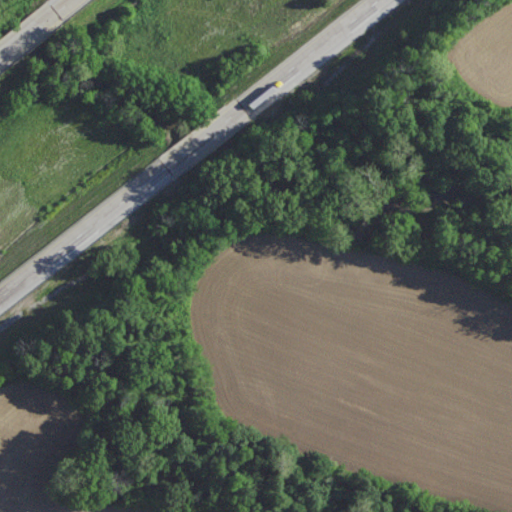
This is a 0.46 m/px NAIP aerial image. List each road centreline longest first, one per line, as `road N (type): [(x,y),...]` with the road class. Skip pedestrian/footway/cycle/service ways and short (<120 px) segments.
road 1 (motorway): [(0,306),(172,173)]
road 2 (motorway): [(246,107),(378,0)]
